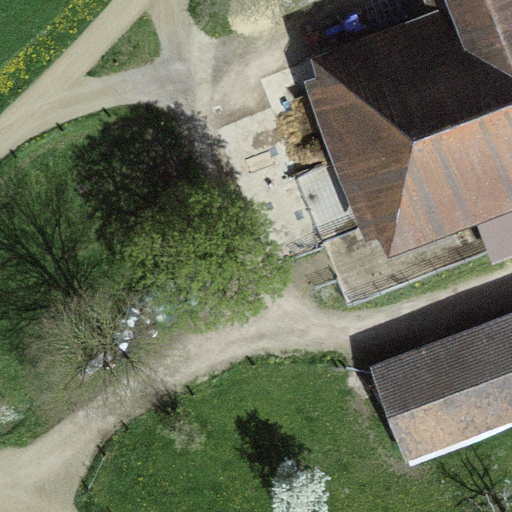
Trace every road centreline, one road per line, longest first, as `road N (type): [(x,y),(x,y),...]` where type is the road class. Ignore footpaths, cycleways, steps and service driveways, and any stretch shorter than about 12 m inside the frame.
road 1 (track): [(0,479),(62,445),(166,365),(225,336),(284,321),(369,333),(417,325),(511,287)]
road 2 (track): [(284,321),(213,114),(188,92),(144,86),(87,94),(15,124)]
road 3 (track): [(128,0),(0,138)]
